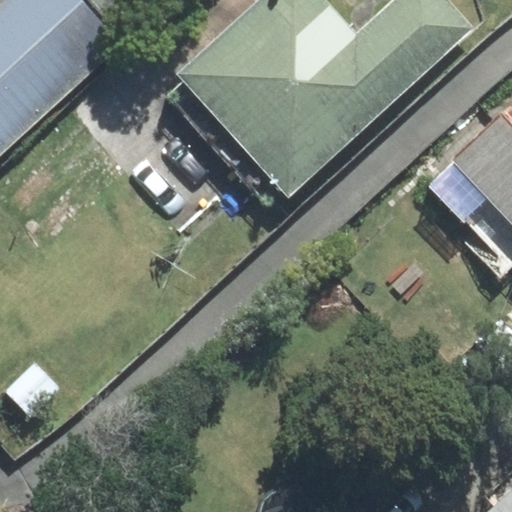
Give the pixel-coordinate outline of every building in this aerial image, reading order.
[(0,0),(0,153),(118,45),(76,0),(0,0)] [(86,0),(109,23),(133,0),(86,0)] [(275,216),(473,33),(442,0),(391,0),(354,35),(321,0),(259,0),(160,93),(275,216)] [(486,205),(511,231),(511,108),(426,191),(462,228),(486,205)] [(511,511),(511,492),(489,511),(511,511)]
